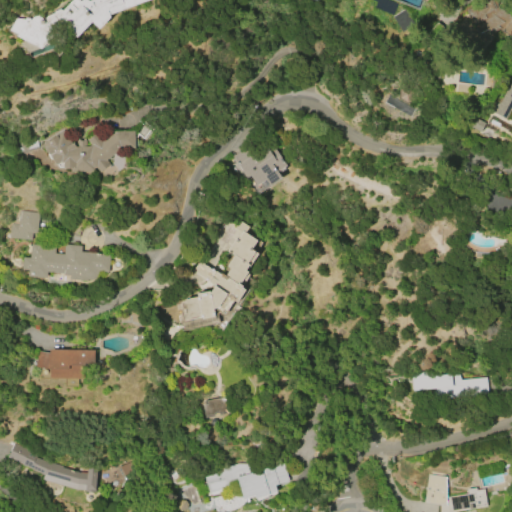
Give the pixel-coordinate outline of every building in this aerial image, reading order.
[(110,17),(101,29),(91,21),(78,38),(61,25),(41,49),(16,36),(17,34),(9,30),(15,18),(24,19),(24,18),(31,19),(35,14),(43,21),(45,17),(53,13),(53,12),(59,9),(61,10),(70,0),(78,0),(79,1),(80,0),(86,0),(87,1),(89,0),(147,0),(110,15),(110,17)] [(483,0),(465,10),(480,39),(498,29),(505,42),(511,38),(511,20),(501,0),(483,0)] [(511,111),(508,119),(490,110),(492,105),(502,102),(511,82),(511,111)] [(409,118),(414,109),(388,95),(383,103),(409,118)] [(114,132),(134,131),(135,148),(120,149),(106,160),(110,165),(99,173),(95,168),(93,169),(93,171),(71,173),(71,169),(59,169),(41,144),(61,130),(71,144),(72,143),(75,147),(77,147),(76,141),(85,140),(86,147),(89,146),(90,144),(86,140),(94,133),(102,142),(114,132)] [(273,149),(286,167),(277,173),(280,178),(269,186),(265,180),(256,186),(249,177),(245,179),(241,172),(242,172),(231,156),(244,148),(253,161),(268,151),(269,152),(273,149)] [(18,211),(37,213),(36,233),(32,233),(31,240),(9,238),(10,225),(16,226),(18,211)] [(210,294),(215,286),(192,271),(193,269),(197,262),(199,261),(220,275),(222,273),(226,276),(231,270),(226,267),(234,256),(226,251),(234,239),(235,240),(236,239),(240,233),(233,228),(238,221),(247,227),(244,233),(255,241),(250,248),(258,253),(249,266),(246,271),(249,273),(240,286),(246,290),(237,303),(227,296),(218,308),(214,309),(215,316),(185,321),(181,303),(186,302),(186,300),(199,297),(198,294),(210,292),(210,294)] [(88,281),(70,280),(70,276),(64,275),(65,273),(47,272),(47,278),(28,277),(28,271),(22,270),(24,257),(30,258),(31,245),(56,247),(55,254),(64,255),(65,245),(81,247),(80,252),(110,255),(109,272),(99,271),(99,273),(98,274),(98,275),(97,276),(97,277),(96,278),(95,278),(94,279),(93,279),(92,280),(91,280),(90,280),(89,280),(88,280),(88,281)] [(50,353),(51,349),(95,351),(95,366),(82,366),(81,378),(52,377),(52,368),(37,366),(39,352),(50,353)] [(461,380),(487,378),(488,394),(436,397),(436,389),(411,391),(410,371),(435,370),(436,375),(460,373),(461,380)] [(206,401),(228,397),(231,413),(208,418),(205,406),(204,406),(203,403),(206,402),(206,401)] [(44,480),(44,477),(4,458),(9,444),(45,461),(62,466),(62,467),(81,473),(88,474),(89,465),(99,466),(98,490),(97,490),(97,492),(87,492),(87,491),(78,490),(44,480)] [(291,483),(278,487),(280,493),(254,502),(252,499),(245,502),(240,487),(211,497),(204,478),(220,472),(219,469),(235,464),(245,464),(249,474),(283,461),(291,483)] [(502,465),(476,469),(479,488),(505,483),(502,465)] [(439,511),(439,505),(423,503),(428,474),(444,477),(445,498),(467,494),(466,489),(475,488),(476,490),(483,489),(486,507),(454,511),(439,511)]
